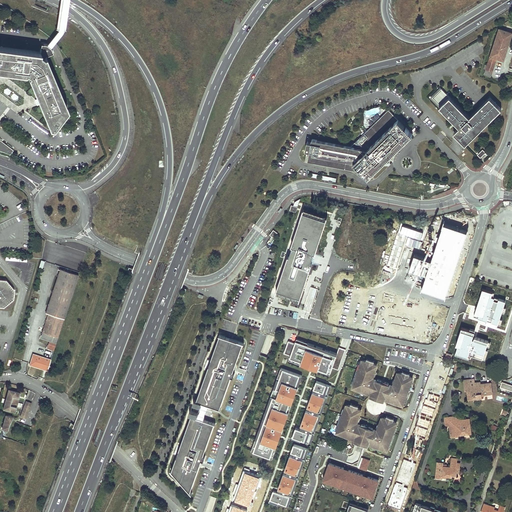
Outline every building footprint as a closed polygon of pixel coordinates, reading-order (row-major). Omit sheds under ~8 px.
[(61,0),(58,28),(46,43),(48,45),(51,46),(63,30),(67,0),(61,0)] [(503,61),(511,34),(511,32),(499,28),(487,65),(485,65),(484,69),(485,69),(484,75),(491,77),(497,58),(503,61)] [(46,43),(41,42),(38,51),(42,51),(41,53),(45,56),(47,55),(53,51),(51,46),(48,45),(46,43)] [(38,51),(0,45),(0,70),(26,74),(27,72),(31,74),(29,76),(40,101),(51,128),(54,128),(69,110),(48,59),(47,55),(45,56),(41,53),(42,51),(38,51)] [(450,96),(440,87),(430,97),(439,107),(450,96)] [(450,96),(439,107),(455,123),(459,127),(454,132),(466,144),(502,108),(491,97),(471,116),(465,111),(450,96)] [(397,118),(389,109),(351,146),(366,149),(368,147),(369,149),(400,119),(398,118),(397,118)] [(413,133),(400,119),(369,149),(368,147),(366,149),(353,161),(360,169),(368,177),(392,154),(413,133)] [(351,146),(313,138),(309,159),(315,160),(360,169),(353,161),(366,149),(351,146)] [(13,150),(0,139),(0,150),(10,154),(13,150)] [(483,155),(486,152),(483,149),(477,155),(480,158),(483,155)] [(324,217),(301,210),(289,247),(290,247),(287,257),(286,257),(276,291),(300,299),(310,264),(309,264),(312,254),(313,254),(324,217)] [(356,213),(341,257),(365,266),(368,255),(386,261),(382,271),(406,279),(409,269),(427,275),(423,285),(447,293),(467,234),(443,226),(432,259),(414,253),(423,230),(399,222),(392,245),(374,240),(380,221),(356,213)] [(73,291),(78,276),(60,270),(55,284),(73,291)] [(0,306),(3,307),(13,298),(14,289),(6,279),(0,278),(0,306)] [(475,284),(469,282),(465,294),(472,296),(475,284)] [(69,305),(73,291),(55,284),(50,299),(69,305)] [(438,303),(345,284),(337,324),(430,343),(438,303)] [(305,306),(311,308),(318,289),(311,287),(305,306)] [(276,291),(275,294),(299,302),(300,299),(276,291)] [(64,320),(69,305),(50,299),(46,313),(48,314),(64,320)] [(470,302),(467,313),(474,316),(477,317),(477,315),(483,317),(486,307),(480,305),(479,307),(474,305),(474,303),(470,302)] [(56,344),(64,320),(48,314),(40,338),(56,344)] [(459,331),(453,348),(460,350),(463,343),(481,349),(484,339),(459,331)] [(229,338),(219,335),(210,360),(207,359),(204,368),(207,369),(196,400),(208,405),(220,409),(231,377),(233,378),(235,373),(231,372),(232,370),(233,370),(234,369),(234,368),(233,367),(234,365),(235,365),(243,343),(244,343),(229,338)] [(297,338),(296,341),(337,355),(337,353),(297,338)] [(295,343),(288,341),(284,353),(291,355),(290,358),(313,366),(313,368),(318,370),(319,368),(330,372),(337,355),(296,341),(295,343)] [(47,370),(51,359),(33,354),(29,365),(38,367),(38,365),(44,367),(43,369),(47,370)] [(290,358),(289,360),(313,368),(313,366),(290,358)] [(385,398),(403,404),(406,397),(408,398),(411,388),(409,387),(413,377),(411,376),(411,375),(409,375),(409,376),(402,373),(402,372),(400,371),(400,372),(398,372),(393,385),(390,384),(389,385),(385,384),(385,382),(381,380),(380,382),(376,381),(376,379),(373,378),(377,365),(376,364),(376,363),(374,362),(374,363),(367,361),(367,360),(365,359),(365,360),(363,359),(359,369),(357,368),(354,379),(356,379),(353,387),(371,393),(373,389),(377,390),(377,392),(382,393),(382,392),(386,394),(385,398)] [(281,367),(251,451),(253,451),(283,367),(281,367)] [(300,374),(283,367),(253,451),(271,458),(279,434),(281,435),(283,429),(281,429),(294,391),(296,392),(298,386),(296,386),(300,374)] [(474,379),(464,380),(465,391),(467,391),(468,400),(477,399),(482,399),(482,396),(487,395),(487,391),(492,390),(491,383),(481,385),(474,385),(474,382),(474,379)] [(327,385),(316,381),(314,389),(315,389),(320,391),(324,392),(327,385)] [(19,395),(20,392),(9,389),(7,394),(9,395),(8,399),(6,398),(18,401),(17,401),(19,395)] [(384,400),(385,398),(386,394),(382,392),(382,393),(377,392),(377,390),(373,389),(371,393),(370,396),(384,400)] [(314,392),(310,391),(305,406),(308,408),(313,409),(318,411),(323,396),(318,394),(317,393),(317,392),(314,390),(314,392)] [(296,392),(294,391),(281,429),(283,429),(296,392)] [(4,408),(15,411),(17,407),(16,407),(17,401),(18,402),(18,401),(6,398),(6,399),(8,399),(7,403),(5,403),(4,408)] [(191,415),(203,419),(206,410),(208,405),(196,400),(194,400),(193,404),(200,407),(198,413),(191,410),(189,415),(191,415)] [(369,444),(387,450),(389,443),(391,444),(395,433),(393,433),(396,423),(395,422),(395,421),(393,420),(393,421),(385,419),(386,418),(384,417),(384,418),(382,418),(377,431),(357,423),(361,410),(359,410),(360,409),(358,408),(358,409),(350,407),(351,405),(349,405),(348,406),(347,405),(343,415),(341,414),(337,424),(340,425),(337,432),(355,439),(357,434),(359,435),(357,440),(366,443),(368,438),(370,439),(369,444)] [(307,411),(304,410),(298,425),(300,426),(303,427),(308,429),(311,430),(317,414),(310,412),(311,410),(308,409),(307,411)] [(13,416),(6,414),(3,427),(8,428),(10,424),(12,419),(11,419),(12,416),(13,416)] [(171,469),(190,491),(199,467),(198,467),(198,465),(200,465),(200,464),(200,462),(200,461),(200,460),(204,461),(205,457),(203,456),(214,424),(215,424),(203,419),(191,415),(180,446),(177,445),(174,454),(176,455),(171,469)] [(456,417),(448,418),(449,425),(450,434),(456,433),(457,435),(470,434),(469,420),(461,420),(457,421),(456,419),(456,417)] [(302,430),(296,427),(292,437),(301,440),(309,442),(312,433),(305,431),(306,429),(303,428),(302,430)] [(281,435),(279,434),(271,458),(273,458),(281,435)] [(368,446),(369,444),(370,439),(368,438),(366,443),(357,440),(359,435),(357,434),(355,439),(354,442),(368,446)] [(307,448),(292,443),(289,451),(293,452),(297,454),(304,456),(307,448)] [(291,455),(288,454),(283,470),(286,471),(291,473),(297,475),(303,460),(296,457),(294,457),(295,455),(292,454),(291,455)] [(367,470),(370,459),(363,456),(359,468),(367,470)] [(329,463),(328,467),(342,472),(344,468),(329,463)] [(443,463),(437,463),(436,478),(442,478),(442,475),(446,475),(446,477),(451,477),(452,475),(456,476),(456,471),(459,472),(460,463),(457,463),(451,463),(451,467),(447,467),(442,467),(443,464),(443,463)] [(245,465),(233,499),(251,505),(262,472),(245,465)] [(342,472),(328,467),(324,478),(340,483),(339,485),(343,487),(344,485),(357,489),(357,492),(361,493),(362,491),(373,495),(379,480),(368,476),(366,483),(361,481),(363,474),(349,469),(347,474),(342,472)] [(285,474),(282,473),(276,488),(278,489),(286,492),(291,493),(296,478),(290,476),(288,475),(288,473),(285,472),(285,474)] [(388,503),(392,505),(397,491),(396,492),(393,490),(392,493),(388,503)] [(277,492),(273,491),(270,500),(279,503),(286,506),(290,496),(284,495),(282,494),(283,492),(280,491),(279,493),(277,492)] [(443,511),(414,502),(410,511),(443,511)] [(249,511),(250,509),(232,503),(229,511),(249,511)] [(367,511),(368,509),(350,503),(348,509),(346,511),(367,511)] [(481,511),(503,511),(505,507),(500,506),(498,511),(494,509),(495,507),(484,503),(481,511)]
